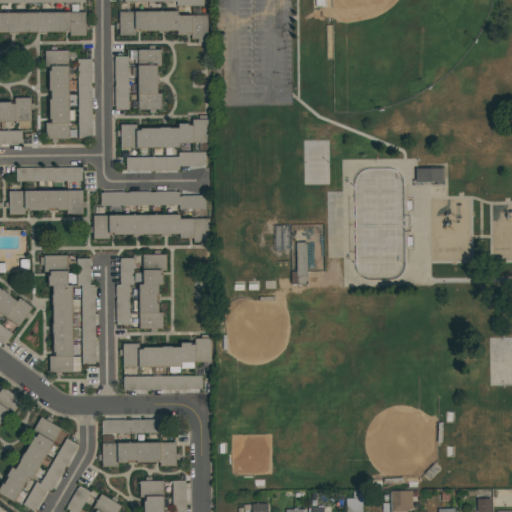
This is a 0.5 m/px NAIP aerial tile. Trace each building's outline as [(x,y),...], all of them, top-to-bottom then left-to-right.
[(119,11),(177,11),(177,15),(207,15),(207,39),(191,39),(191,34),(189,34),(189,35),(177,35),(177,31),(139,31),(139,29),(135,29),(135,35),(119,35),(119,29),(115,29),(115,23),(119,23),(119,11)] [(0,13),(86,13),(86,36),(69,36),(69,32),(0,32),(0,13)] [(161,50),(161,66),(157,66),(157,75),(158,75),(158,85),(157,85),(157,94),(162,94),(161,110),(155,110),(155,113),(149,113),(149,110),(137,110),(137,64),(134,64),(134,59),(130,59),(130,51),(137,51),(137,49),(148,49),(148,46),(154,46),(154,49),(161,50)] [(68,50),(68,52),(75,52),(75,58),(68,58),(68,66),(69,95),(75,95),(75,106),(69,106),(69,110),(75,110),(75,120),(69,120),(69,129),(76,129),(76,137),(69,137),(69,138),(45,138),(45,123),(49,123),(49,99),(50,99),(50,90),(49,90),(49,67),(44,67),(44,50),(68,50)] [(128,56),(128,110),(115,110),(115,106),(114,106),(114,86),(115,86),(115,81),(114,81),(114,59),(114,56),(128,56)] [(77,137),(77,59),(90,59),(90,62),(91,62),(91,83),(90,83),(90,88),(91,88),(91,109),(90,109),(90,115),(91,115),(91,135),(90,135),(90,137),(77,137)] [(30,122),(30,128),(18,128),(18,123),(17,123),(17,122),(2,122),(0,122),(0,102),(10,102),(10,104),(14,104),(14,97),(30,97),(30,104),(34,104),(34,110),(30,110),(30,122)] [(120,148),(120,124),(136,124),(136,130),(140,130),(140,128),(159,128),(159,127),(169,127),(169,128),(178,128),(178,123),(188,123),(188,125),(192,125),(192,119),(207,119),(207,143),(193,143),(193,144),(179,144),(179,148),(120,148)] [(22,144),(19,144),(0,144),(0,131),(22,131),(22,144)] [(126,170),(126,157),(178,157),(178,152),(205,152),(205,165),(202,165),(202,167),(181,167),(181,165),(178,165),(178,169),(175,169),(175,171),(155,171),(155,170),(150,170),(150,171),(129,171),(129,170),(126,170)] [(342,160),(405,159),(416,159),(416,169),(417,183),(417,197),(418,289),(345,289),(342,160)] [(16,182),(16,168),(18,168),(18,167),(39,167),(39,168),(44,168),(44,167),(53,167),(53,168),(58,168),(58,167),(79,167),(79,168),(81,168),(81,182),(16,182)] [(444,169),(444,183),(417,183),(416,169),(444,169)] [(82,215),(66,215),(66,210),(25,210),(25,215),(8,214),(8,208),(5,208),(5,202),(8,202),(8,191),(82,191),(82,215)] [(100,193),(103,193),(103,192),(123,192),(129,192),(149,192),(155,192),(155,191),(176,191),(176,192),(179,192),(179,196),(181,196),(181,195),(205,195),(205,209),(179,209),(179,205),(100,206),(100,193)] [(93,215),(180,215),(180,218),(208,218),(208,242),(193,242),(193,239),(179,239),(179,234),(109,234),(109,239),(93,239),(93,215)] [(307,242),(307,285),(291,285),(291,272),(296,272),(295,242),(307,242)] [(142,254),(166,254),(166,271),(160,271),(160,275),(162,275),(162,284),(158,284),(158,312),(162,312),(162,328),(155,328),(155,332),(150,332),(150,328),(139,328),(139,321),(130,321),(130,313),(138,313),(138,311),(132,311),(132,300),(138,300),(138,295),(133,295),(133,289),(138,289),(138,284),(142,284),(142,283),(134,283),(134,273),(142,273),(142,254)] [(49,372),(49,356),(53,356),(53,333),(52,333),(52,323),(53,323),(53,305),(51,305),(51,295),(52,295),(52,286),(48,286),(48,275),(50,275),(50,272),(43,272),(43,265),(40,265),(40,257),(43,257),(43,255),(67,255),(67,257),(70,257),(70,260),(75,260),(75,264),(67,264),(67,273),(75,273),(75,284),(67,284),(67,285),(72,285),(72,344),(78,344),(78,355),(72,355),(72,356),(80,356),(80,371),(72,371),(72,372),(61,372),(61,375),(54,375),(54,372),(49,372)] [(81,363),(80,285),(76,285),(76,258),(90,258),(90,284),(94,284),(95,363),(81,363)] [(133,258),(133,285),(129,285),(129,325),(116,325),(116,285),(120,285),(120,282),(119,282),(119,261),(120,261),(120,258),(133,258)] [(0,289),(1,290),(10,296),(9,296),(17,301),(19,298),(32,307),(29,312),(31,314),(27,319),(25,318),(19,326),(0,312),(0,289)] [(5,344),(2,342),(1,343),(0,342),(0,325),(12,334),(5,344)] [(193,368),(180,368),(180,367),(179,367),(179,372),(169,372),(169,367),(163,367),(163,374),(153,374),(153,367),(122,367),(122,356),(119,356),(119,350),(122,350),(122,343),(138,343),(138,348),(162,347),(162,346),(171,346),(171,347),(180,347),(180,343),(190,343),(190,344),(194,344),(194,338),(210,338),(211,362),(193,362),(193,368)] [(202,388),(199,388),(199,390),(178,390),(178,389),(173,389),(173,390),(151,390),(151,389),(146,389),(146,390),(125,390),(125,389),(123,389),(123,376),(202,376),(202,388)] [(0,388),(1,387),(11,394),(13,391),(19,394),(16,398),(22,402),(12,415),(8,412),(0,423),(0,388)] [(0,495),(0,486),(2,483),(3,484),(7,477),(6,476),(11,467),(15,469),(20,462),(19,461),(24,453),(24,454),(34,437),(35,437),(37,434),(32,431),(40,417),(45,420),(47,417),(52,420),(50,423),(61,429),(60,430),(66,434),(60,444),(54,441),(31,480),(28,478),(13,503),(0,495)] [(101,434),(101,421),(104,421),(104,419),(125,419),(125,420),(131,420),(131,419),(140,419),(140,420),(143,420),(143,419),(163,419),(163,434),(101,434)] [(65,438),(77,445),(75,447),(76,448),(66,466),(65,466),(63,470),(64,470),(53,489),(52,488),(50,490),(46,488),(45,490),(46,491),(36,509),(35,509),(34,511),(22,504),(35,481),(39,484),(65,438)] [(175,466),(159,466),(159,463),(118,462),(118,467),(101,467),(101,460),(98,460),(98,454),(101,454),(101,442),(175,443),(175,466)] [(163,481),(163,511),(144,511),(144,501),(145,501),(145,497),(139,497),(139,481),(145,481),(145,477),(151,477),(151,481),(163,481)] [(185,481),(185,511),(172,511),(172,481),(185,481)] [(68,511),(69,511),(65,509),(77,488),(79,485),(90,492),(79,511),(68,511)] [(390,511),(390,491),(412,491),(412,511),(390,511)] [(94,511),(95,511),(92,509),(100,494),(110,500),(112,497),(117,500),(116,503),(121,506),(117,511),(94,511)] [(345,511),(346,498),(362,498),(362,511),(345,511)] [(491,511),(476,511),(476,499),(491,499),(491,511)]
